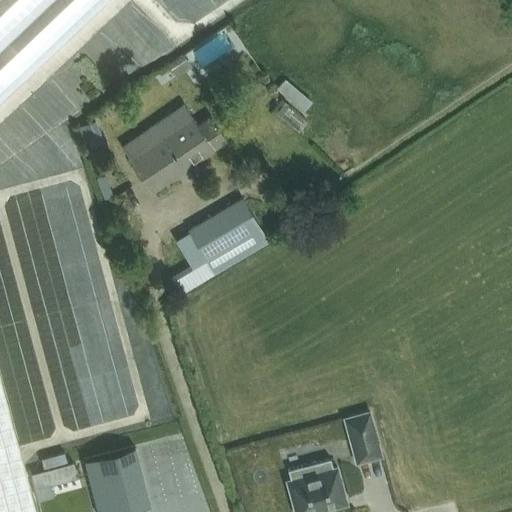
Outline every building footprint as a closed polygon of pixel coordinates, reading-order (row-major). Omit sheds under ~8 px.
[(0,0),(0,98),(104,0),(0,0)] [(183,52),(169,62),(176,72),(190,62),(184,54),(183,52)] [(312,100),(286,80),(280,87),(289,95),(287,97),(304,110),(312,100)] [(287,105),(289,103),(281,97),(272,109),(299,130),(307,120),(287,105)] [(198,123),(192,114),(183,102),(121,145),(129,157),(152,191),(227,139),(216,123),(211,115),(198,123)] [(81,124),(79,125),(87,149),(104,143),(96,119),(81,124)] [(241,198),(189,229),(197,242),(215,273),(267,242),(241,198)] [(36,511),(0,375),(0,511),(36,511)] [(370,411),(344,417),(356,462),(382,455),(370,411)] [(290,478),(287,479),(295,511),(310,511),(346,502),(337,466),(333,467),(330,457),(288,469),(290,478)] [(73,460),(31,471),(38,499),(53,495),(50,483),(77,476),(73,460)] [(94,472),(81,476),(90,511),(146,511),(153,510),(140,460),(94,472)]
